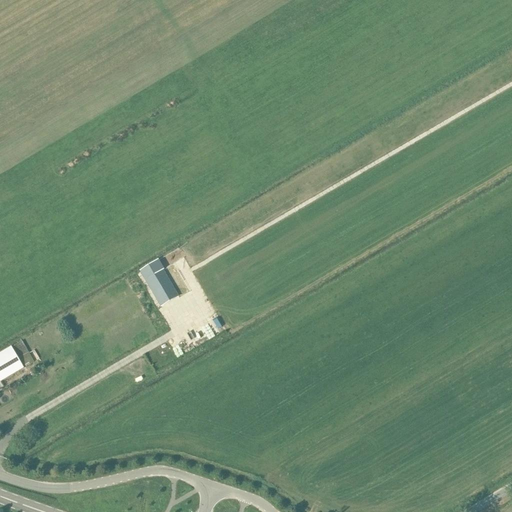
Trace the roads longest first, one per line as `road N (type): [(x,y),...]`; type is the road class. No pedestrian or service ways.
road 1 (unclassified): [(211,486),(157,469),(65,487),(0,474)]
road 2 (unknown): [(159,339),(0,441)]
